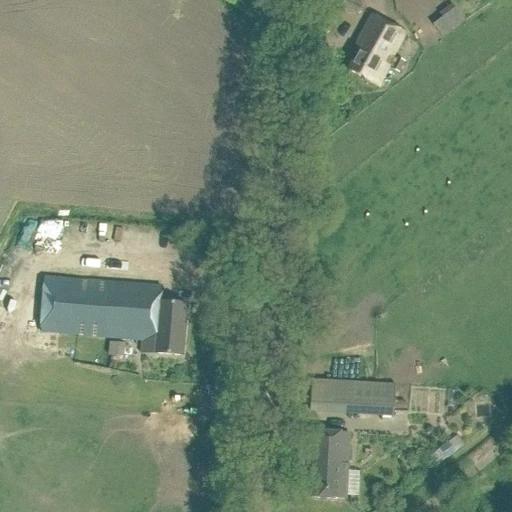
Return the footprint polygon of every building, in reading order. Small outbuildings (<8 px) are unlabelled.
[(343,0),(340,7),(358,16),(364,4),(355,0),(343,0)] [(443,40),(466,22),(453,6),(431,24),(443,40)] [(379,89),(407,35),(373,17),(355,50),(358,52),(348,72),(379,89)] [(399,75),(405,64),(396,59),(390,71),(399,75)] [(142,353),(182,356),(185,304),(163,302),(164,288),(44,280),(40,333),(142,340),(142,353)] [(8,408),(100,413),(102,374),(10,370),(8,408)] [(354,417),(394,420),(395,386),(355,384),(354,417)] [(0,436),(98,441),(99,413),(0,409),(0,436)] [(312,499),(346,501),(351,436),(310,433),(307,474),(309,475),(308,494),(312,494),(312,499)] [(447,443),(438,450),(439,450),(446,460),(454,453),(447,443)]
